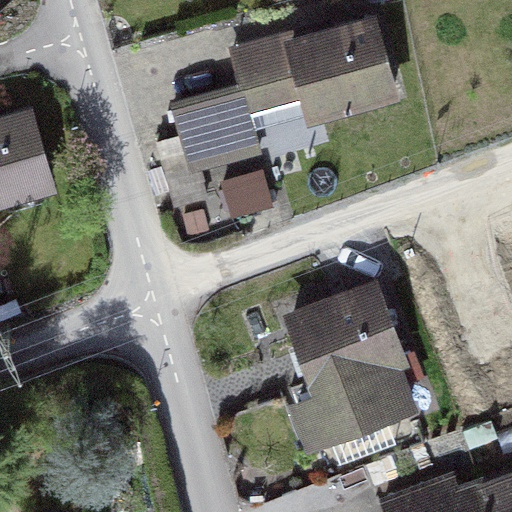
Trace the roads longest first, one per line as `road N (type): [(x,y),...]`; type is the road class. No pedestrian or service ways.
road 1 (residential): [(74,39),(149,304)]
road 2 (residential): [(149,304),(206,511)]
road 3 (residential): [(149,304),(0,358)]
